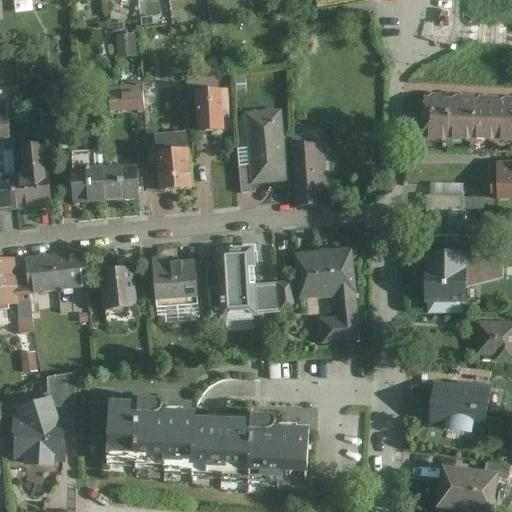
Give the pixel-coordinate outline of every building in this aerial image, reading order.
[(137,57),(134,36),(117,38),(119,59),(137,57)] [(230,94),(197,95),(200,137),(226,136),(225,113),(231,113),(230,94)] [(145,95),(110,96),(111,114),(145,112),(145,95)] [(511,141),(511,100),(423,101),(423,141),(511,141)] [(7,108),(0,108),(0,141),(9,141),(7,108)] [(292,184),(285,115),(246,118),(250,168),(252,187),(292,184)] [(158,138),(161,195),(194,193),(191,136),(158,138)] [(328,147),(294,149),(297,212),(325,211),(323,190),(330,190),(328,147)] [(18,184),(20,215),(56,213),(54,186),(52,186),(49,148),(24,149),(26,184),(18,184)] [(78,205),(108,203),(106,172),(99,172),(98,154),(75,156),(78,205)] [(511,164),(494,165),(495,199),(511,198),(511,164)] [(252,187),(250,168),(241,169),(242,195),(252,194),(252,187)] [(106,172),(108,203),(142,201),(139,169),(106,172)] [(0,216),(20,215),(18,184),(0,185),(0,216)] [(463,198),(427,198),(427,212),(463,212),(463,198)] [(220,290),(210,291),(210,298),(211,321),(280,317),(278,287),(258,288),(256,250),(218,252),(220,290)] [(354,252),(297,258),(300,304),(335,302),(337,321),(333,321),(335,348),(361,346),(354,252)] [(84,255),(28,261),(30,298),(88,292),(84,255)] [(464,316),(465,256),(419,257),(420,316),(464,316)] [(168,260),(155,261),(156,282),(158,303),(158,310),(200,308),(199,299),(197,266),(168,268),(168,260)] [(15,262),(0,263),(0,311),(20,310),(19,299),(15,262)] [(208,266),(197,266),(199,299),(210,298),(210,291),(208,266)] [(135,272),(100,274),(103,316),(138,314),(135,272)] [(158,303),(156,282),(145,283),(146,304),(158,303)] [(293,286),(278,287),(280,317),(294,316),(293,286)] [(19,299),(20,310),(22,336),(33,335),(30,298),(19,299)] [(511,328),(475,329),(475,360),(493,360),(494,367),(511,366),(511,328)] [(36,354),(21,356),(24,375),(39,373),(36,354)] [(48,382),(48,396),(55,412),(76,411),(75,377),(48,382)] [(481,435),(486,388),(432,383),(427,429),(481,435)] [(48,396),(15,409),(19,422),(17,422),(16,466),(25,466),(25,472),(56,473),(56,467),(65,467),(65,424),(60,424),(55,412),(48,396)] [(286,481),(308,481),(309,431),(298,431),(298,426),(278,426),(276,424),(197,422),(197,415),(185,415),(185,412),(163,411),(162,407),(160,403),(157,402),(140,401),(140,407),(111,406),(109,462),(166,466),(165,471),(185,472),(185,466),(195,467),(195,472),(210,473),(210,477),(228,477),(228,474),(253,475),(252,487),(285,488),(286,481)] [(444,470),(438,511),(443,511),(493,511),(498,477),(444,470)]
